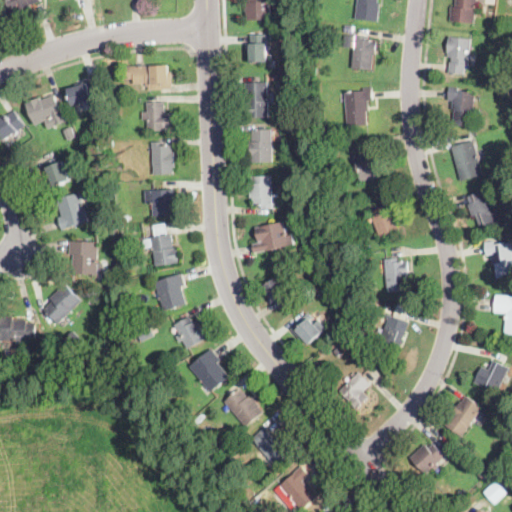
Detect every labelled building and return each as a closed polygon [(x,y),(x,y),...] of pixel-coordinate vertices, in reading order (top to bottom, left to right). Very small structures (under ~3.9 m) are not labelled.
[(30,9),(28,10),(25,11),(25,10),(12,14),(7,0),(42,0),(43,1),(31,5),(32,8),(30,9)] [(248,20),(247,2),(250,1),(250,0),(272,0),(273,19),(248,20)] [(380,13),(379,21),(356,19),(358,0),(379,0),(379,2),(381,3),(380,13)] [(477,0),(477,5),(476,14),(475,23),(452,21),(453,13),(451,13),(452,7),(456,7),(456,0),(477,0)] [(252,63),(251,44),(253,44),(252,35),(268,34),(269,62),(252,63)] [(377,53),(377,54),(374,54),(373,69),(354,68),(356,35),(369,36),(369,40),(378,41),(377,53)] [(470,60),(469,65),(466,65),(465,74),(451,72),(453,57),(448,56),(451,35),(473,38),(470,60)] [(354,37),(353,47),(346,47),(347,36),(354,37)] [(151,67),(171,66),(171,72),(173,72),(175,88),(151,90),(151,86),(148,86),(148,83),(136,84),(135,79),(128,79),(128,67),(151,65),(151,67)] [(98,82),(99,84),(103,97),(75,106),(70,89),(77,86),(76,85),(88,81),(89,83),(98,81),(98,82)] [(248,118),(247,83),(270,82),(271,117),(248,118)] [(362,125),(349,126),(346,92),(363,90),(363,87),(373,86),(374,100),(369,100),(370,110),(367,110),(368,124),(362,125)] [(475,94),(473,126),(452,124),(454,98),(449,98),(450,86),(460,87),(460,90),(476,91),(475,94)] [(55,94),(58,102),(63,114),(37,125),(28,104),(28,103),(42,97),(43,100),(55,94)] [(166,111),(166,113),(175,113),(176,131),(149,131),(149,120),(144,120),(144,112),(149,112),(148,102),(166,102),(166,111)] [(6,141),(5,142),(0,134),(0,120),(14,110),(15,109),(27,126),(6,141)] [(77,137),(69,140),(65,129),(73,126),(77,137)] [(274,162),(253,162),(252,148),(251,148),(250,141),(254,141),(254,129),(274,129),(274,162)] [(115,147),(106,148),(106,140),(114,140),(115,147)] [(463,181),(453,147),(475,141),(484,175),(463,181)] [(160,142),(161,142),(161,145),(171,145),(172,153),(173,153),(174,167),(172,167),(172,174),(153,174),(152,142),(160,142)] [(378,162),(379,162),(384,177),(363,183),(360,172),(356,173),(354,168),(358,167),(355,156),(374,150),(378,162)] [(58,186),(56,187),(48,168),(64,161),(72,180),(58,186)] [(275,208),(264,208),(264,204),(254,205),(254,197),(251,197),(251,183),(254,183),(254,175),(274,175),(275,208)] [(494,207),(499,219),(500,221),(482,229),(477,215),(473,216),(469,204),(471,203),(468,196),(487,188),(494,207)] [(176,200),(176,203),(180,203),(180,214),(154,216),(153,203),(147,203),(147,191),(176,189),(176,200)] [(64,230),(60,217),(64,216),(59,200),(81,192),(91,221),(64,230)] [(511,205),(508,208),(507,208),(501,197),(503,196),(510,193),(511,197),(511,205)] [(386,236),(382,237),(371,211),(390,204),(400,230),(386,236)] [(285,222),(288,236),(294,235),(296,244),(256,253),(255,244),(265,242),(264,240),(260,241),(257,228),(285,222)] [(168,232),(168,235),(173,234),(175,248),(178,247),(180,262),(156,266),(154,248),(147,249),(146,244),(146,240),(153,238),(153,237),(156,237),(155,225),(167,223),(168,232)] [(361,243),(360,243),(359,236),(366,235),(367,235),(368,242),(361,243)] [(99,274),(99,275),(74,274),(75,255),(72,255),(72,241),(100,242),(99,274)] [(495,241),(495,244),(511,242),(511,248),(511,275),(498,278),(496,263),(494,263),(492,254),(488,255),(486,243),(495,241)] [(400,258),(400,261),(409,260),(411,273),(408,274),(409,290),(389,292),(386,259),(400,258)] [(170,309),(165,311),(156,282),(160,281),(183,274),(186,285),(182,287),(188,303),(170,309)] [(289,291),(290,293),(291,293),(295,303),(281,309),(277,301),(271,303),(263,286),(282,277),(289,291)] [(70,287),(76,293),(83,300),(60,324),(57,320),(46,310),(55,301),(52,298),(62,289),(67,284),(70,287)] [(339,294),(335,299),(328,292),(334,286),(341,293),(339,294)] [(511,333),(505,333),(507,313),(496,312),(497,300),(498,295),(511,296),(511,333)] [(315,322),(317,324),(321,320),(328,328),(311,344),(306,338),(304,341),(303,340),(293,329),(311,313),(315,317),(313,319),(315,322)] [(360,315),(359,322),(352,320),(353,314),(360,315)] [(402,344),(401,346),(382,339),(390,318),(386,316),(387,314),(410,322),(402,344)] [(9,315),(9,316),(15,316),(15,319),(28,319),(28,322),(37,322),(37,340),(28,340),(28,349),(18,349),(18,340),(0,340),(0,316),(5,316),(5,315),(9,315)] [(191,317),(194,323),(198,321),(200,324),(201,324),(209,338),(190,348),(185,340),(181,342),(178,336),(181,334),(176,325),(191,317)] [(141,345),(136,347),(131,335),(143,330),(148,342),(141,345)] [(80,347),(79,348),(68,338),(72,334),(75,331),(86,341),(80,347)] [(75,349),(70,353),(62,344),(67,339),(76,349),(75,349)] [(342,354),(339,357),(334,351),(337,347),(343,353),(342,354)] [(213,391),(211,392),(191,366),(214,348),(223,360),(220,362),(231,376),(213,391)] [(510,368),(510,370),(498,393),(477,382),(484,366),(491,369),(495,361),(510,368)] [(366,401),(358,409),(341,390),(360,371),(372,384),(365,391),(371,397),(366,401)] [(248,396),(250,398),(253,395),(262,406),(261,407),(265,413),(248,427),(247,425),(226,402),(242,389),(248,396)] [(476,402),(484,408),(463,436),(447,425),(455,414),(454,413),(461,402),(462,401),(464,402),(468,396),(476,402)] [(275,437),(279,442),(285,437),(295,449),(277,465),(266,452),(254,438),(267,427),(275,437)] [(426,443),(430,448),(434,443),(446,455),(438,463),(440,466),(437,469),(434,467),(427,474),(411,457),(426,443)] [(308,485),(311,488),(313,486),(321,497),(302,511),(292,498),(287,501),(281,494),(285,490),(280,484),(303,465),(311,475),(305,481),(308,485)] [(493,475),(487,480),(480,472),(485,467),(493,475)] [(511,485),(497,500),(489,492),(505,477),(511,485)]
